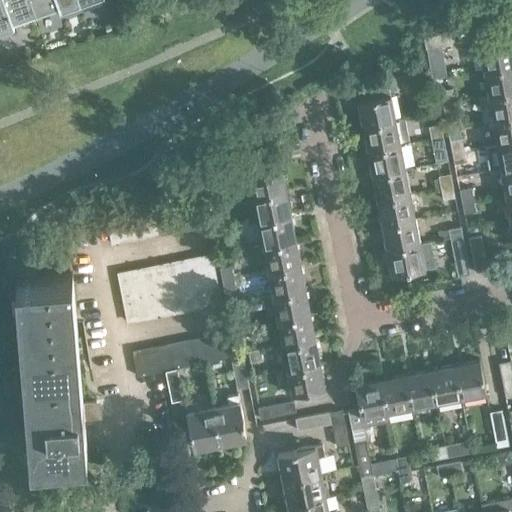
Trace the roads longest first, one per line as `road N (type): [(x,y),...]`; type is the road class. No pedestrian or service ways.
road 1 (tertiary): [(0,196),(237,69),(346,0)]
road 2 (residential): [(511,296),(372,326),(356,319),(311,105)]
